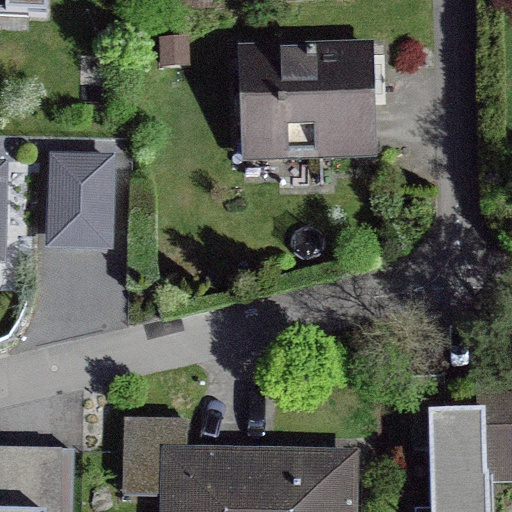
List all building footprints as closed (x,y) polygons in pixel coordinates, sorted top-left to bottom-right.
[(0,0),(0,14),(47,16),(47,0),(0,0)] [(160,69),(191,68),(190,35),(160,36),(160,69)] [(374,42),(238,45),(241,162),(377,159),(376,104),(386,104),(385,54),(375,55),(374,42)] [(114,251),(117,155),(50,152),(47,249),(114,251)] [(8,163),(0,162),(0,267),(7,268),(8,163)] [(511,377),(475,379),(476,412),(428,413),(430,510),(415,510),(414,511),(494,511),(494,486),(511,485),(511,377)] [(188,420),(124,419),(122,496),(159,497),(158,511),(359,511),(360,450),(187,447),(188,420)] [(0,511),(72,511),(74,450),(0,448),(0,511)]
